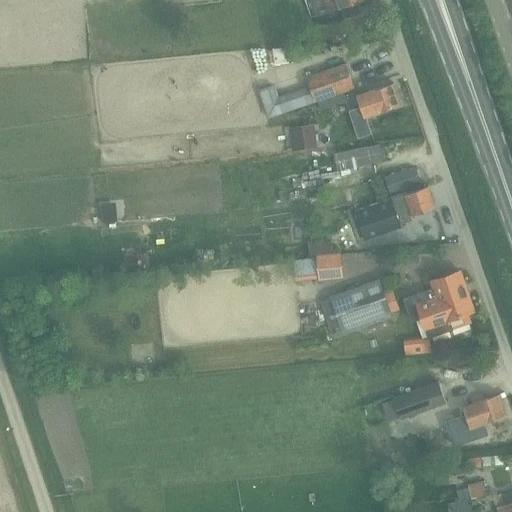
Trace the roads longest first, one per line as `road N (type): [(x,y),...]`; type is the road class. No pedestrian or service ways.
road 1 (track): [(47,511),(0,370)]
road 2 (primary): [(511,212),(466,81)]
